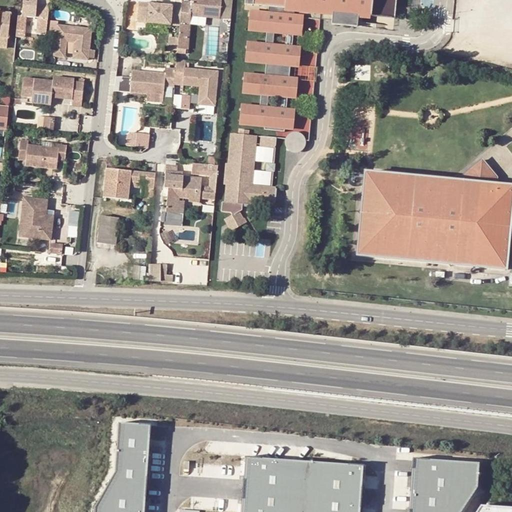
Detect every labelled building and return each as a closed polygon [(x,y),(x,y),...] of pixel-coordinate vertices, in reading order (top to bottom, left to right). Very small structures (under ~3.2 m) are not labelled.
[(24,0),(24,16),(49,18),(49,5),(48,3),(47,1),(46,0),(24,0)] [(146,19),(179,22),(179,19),(180,0),(175,0),(170,0),(170,2),(162,2),(154,1),(148,0),(146,19)] [(180,0),(179,19),(188,20),(189,11),(219,14),(220,0),(180,0)] [(232,15),(233,0),(223,0),(222,14),(232,15)] [(253,0),(253,4),(270,6),(285,7),(284,10),(294,11),(332,15),(332,11),(359,14),(358,17),(363,18),(370,19),(371,15),(372,0),(253,0)] [(372,0),(371,15),(394,17),(395,4),(395,0),(372,0)] [(270,6),(269,11),(294,14),(294,11),(284,10),(285,7),(270,6)] [(0,10),(0,9),(0,38),(7,39),(10,13),(0,11),(0,10)] [(250,10),(248,30),(266,32),(274,32),(303,35),(304,17),(304,14),(294,14),(269,11),(250,10)] [(359,14),(332,11),(332,15),(332,20),(331,24),(357,27),(358,17),(359,14)] [(363,22),(363,18),(358,17),(357,27),(385,30),(385,24),(363,22)] [(187,38),(188,20),(179,19),(179,22),(178,35),(178,37),(187,38)] [(58,24),(54,51),(65,52),(67,41),(76,43),(74,59),(88,61),(89,57),(90,51),(93,29),(58,24)] [(266,32),(265,43),(273,44),(274,32),(266,32)] [(178,37),(178,35),(170,34),(169,46),(177,47),(177,43),(178,37)] [(247,41),(245,62),(266,63),(290,66),(299,66),(301,46),(273,44),(265,43),(247,41)] [(177,56),(176,65),(175,80),(199,83),(198,101),(215,103),(219,67),(186,63),(187,56),(177,56)] [(266,63),(265,74),(289,76),(290,66),(266,63)] [(175,82),(175,80),(176,65),(166,64),(165,68),(132,65),(132,73),(130,87),(148,89),(163,90),(164,81),(175,82)] [(130,87),(132,73),(114,72),(112,85),(130,87)] [(244,72),(243,93),(261,94),(269,95),(297,97),(299,77),(289,76),(265,74),(244,72)] [(32,96),(50,98),(72,100),(71,106),(81,107),(83,83),(74,83),(74,79),(52,78),(51,81),(33,80),(32,96)] [(147,96),(162,98),(163,90),(148,89),(147,96)] [(191,108),(191,94),(174,94),(174,108),(191,108)] [(261,94),(260,106),(268,107),(269,95),(261,94)] [(50,98),(32,96),(32,103),(49,105),(50,98)] [(241,104),(240,125),(294,130),(296,109),(268,107),(260,106),(241,104)] [(0,105),(0,127),(6,128),(7,124),(8,106),(0,105)] [(180,110),(180,128),(190,128),(191,110),(180,110)] [(52,128),(54,115),(44,114),(42,127),(52,128)] [(222,203),(221,211),(231,212),(233,214),(239,210),(242,209),(243,202),(271,204),(272,186),(254,185),(258,135),(249,134),(250,129),(239,129),(238,134),(230,133),(228,164),(225,163),(223,184),(226,185),(224,203),(222,203)] [(302,151),(304,148),(306,145),(306,142),(306,141),(306,139),(304,136),(302,133),(298,132),(295,131),(291,132),(288,134),(286,137),(286,138),(285,141),(285,145),(287,148),(289,151),(292,152),(296,153),(299,152),(302,151)] [(151,136),(139,134),(138,148),(149,149),(151,136)] [(260,135),(260,145),(276,146),(277,137),(260,135)] [(28,142),(28,138),(20,137),(18,156),(26,157),(25,165),(57,168),(58,157),(59,145),(50,144),(28,142)] [(65,157),(66,142),(51,140),(50,144),(59,145),(58,157),(65,157)] [(200,184),(215,185),(218,160),(193,158),(192,168),(210,169),(209,180),(201,180),(201,172),(180,170),(180,173),(175,173),(175,167),(165,166),(164,181),(167,181),(166,202),(179,203),(180,195),(180,192),(188,193),(188,195),(199,196),(199,192),(200,184)] [(180,173),(180,170),(181,167),(175,166),(175,160),(164,159),(164,166),(165,166),(175,167),(175,173),(180,173)] [(511,214),(510,209),(511,187),(494,185),(495,178),(482,160),(462,175),(462,182),(363,173),(355,257),(504,271),(506,249),(511,242),(511,214)] [(143,183),(154,184),(156,172),(144,171),(144,167),(130,166),(130,171),(124,170),(124,165),(107,164),(103,193),(128,195),(130,177),(143,178),(143,183)] [(154,184),(143,183),(142,191),(154,192),(154,184)] [(199,192),(215,192),(215,185),(200,184),(199,192)] [(183,208),(184,195),(180,195),(179,203),(166,202),(165,207),(183,208)] [(53,240),(55,222),(47,221),(48,215),(49,201),(25,199),(22,237),(53,240)] [(246,222),(239,210),(233,214),(224,220),(231,231),(246,222)] [(119,219),(101,216),(97,244),(116,247),(119,219)] [(50,243),(49,252),(63,254),(63,244),(50,243)] [(162,258),(150,258),(151,268),(149,269),(149,275),(175,274),(175,267),(162,268),(162,258)] [(92,511),(142,511),(144,498),(145,478),(148,440),(150,420),(117,417),(113,466),(93,504),(92,511)] [(360,462),(244,453),(243,467),(240,511),(359,511),(360,507),(362,487),(363,474),(363,462),(360,462)] [(479,460),(413,455),(408,511),(458,511),(477,484),(479,460)] [(472,511),(511,511),(511,505),(479,502),(472,511)]
